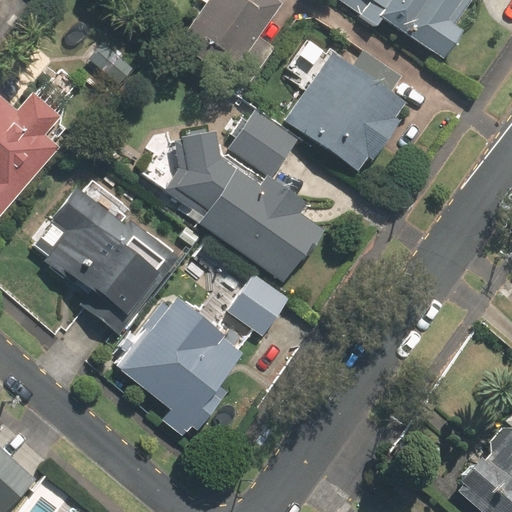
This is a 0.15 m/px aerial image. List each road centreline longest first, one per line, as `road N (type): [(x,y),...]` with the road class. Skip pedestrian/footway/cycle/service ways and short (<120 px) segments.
road 1 (residential): [(511,153),(259,511)]
road 2 (residential): [(0,366),(169,511)]
